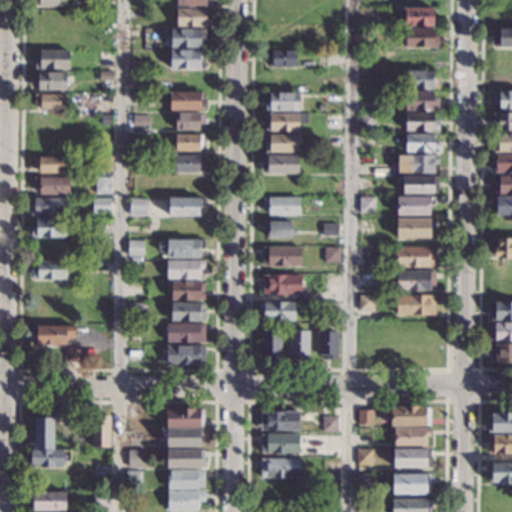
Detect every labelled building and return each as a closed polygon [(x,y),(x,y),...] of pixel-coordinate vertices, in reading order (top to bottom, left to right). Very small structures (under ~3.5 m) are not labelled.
[(432,15),(438,15),(437,26),(431,26),(431,28),(424,27),(424,26),(405,26),(405,20),(398,20),(398,8),(403,8),(403,7),(432,7),(432,15)] [(205,15),(211,16),(211,27),(176,26),(176,8),(205,8),(205,15)] [(511,25),(497,25),(497,18),(492,18),(492,8),(511,8),(511,25)] [(377,24),(360,24),(361,9),(377,9),(377,24)] [(432,36),(438,36),(438,47),(404,47),(405,29),(432,29),(432,36)] [(511,48),(511,47),(494,47),(494,29),(511,29),(511,48)] [(204,48),(170,48),(170,30),(204,30),(204,48)] [(112,66),(98,66),(98,50),(112,51),(112,66)] [(204,51),(204,70),(169,69),(170,50),(204,51)] [(69,69),(34,69),(35,59),(38,59),(38,51),(69,51),(69,69)] [(296,67),(272,67),(272,63),(267,63),(267,56),(271,56),(271,51),(296,51),(296,67)] [(432,78),(438,78),(438,89),(431,89),(431,91),(424,90),(424,89),(405,89),(405,70),(433,71),(432,78)] [(204,91),(168,91),(169,71),(204,72),(204,91)] [(65,90),(34,90),(34,80),(37,80),(37,72),(66,72),(65,90)] [(112,80),(99,80),(99,72),(112,72),(112,80)] [(302,90),(263,90),(263,80),(265,80),(265,72),(302,72),(302,90)] [(433,98),(438,98),(437,110),(430,110),(430,111),(424,111),(424,110),(405,110),(405,92),(433,92),(433,98)] [(511,92),(511,110),(494,110),(494,97),(498,97),(498,92),(511,92)] [(203,111),(170,110),(170,93),(204,93),(203,111)] [(299,111),(265,111),(265,100),(268,100),(268,93),(299,93),(299,111)] [(66,110),(39,110),(39,105),(33,105),(33,94),(66,95),(66,110)] [(110,95),(110,103),(94,103),(94,94),(110,95)] [(199,131),(174,130),(174,113),(199,113),(199,131)] [(306,124),(299,124),(299,131),(268,131),(268,113),(306,114),(306,124)] [(374,129),(359,129),(359,113),(374,114),(374,129)] [(433,119),(438,119),(438,131),(430,131),(430,133),(424,133),(424,132),(405,131),(405,113),(433,113),(433,119)] [(511,131),(497,131),(497,127),(492,127),(492,113),(511,113),(511,131)] [(149,114),(132,115),(132,125),(149,125),(149,114)] [(300,153),(265,152),(265,134),(300,134),(300,153)] [(432,141),(438,141),(438,153),(404,153),(404,134),(432,134),(432,141)] [(511,152),(493,152),(493,141),(498,141),(498,134),(511,134),(511,152)] [(202,147),(199,147),(199,151),(175,151),(175,135),(202,135),(202,147)] [(511,173),(495,173),(495,154),(511,154),(511,173)] [(111,172),(96,172),(96,155),(112,156),(111,172)] [(298,175),(263,174),(263,155),(298,155),(298,175)] [(438,166),(433,166),(433,174),(397,173),(397,170),(394,170),(394,164),(397,164),(397,155),(438,155),(438,166)] [(203,168),(199,168),(199,173),(175,173),(175,156),(203,156),(203,168)] [(70,173),(37,173),(37,166),(33,166),(33,157),(70,157),(70,173)] [(511,194),(493,194),(494,182),(498,182),(498,175),(511,175),(511,194)] [(437,195),(402,195),(402,176),(437,176),(437,195)] [(69,195),(37,195),(37,187),(33,187),(33,177),(69,178),(69,195)] [(110,178),(110,194),(95,194),(95,177),(110,178)] [(375,191),(358,191),(358,177),(375,177),(375,191)] [(511,196),(511,215),(492,215),(492,196),(511,196)] [(110,212),(109,197),(92,197),(92,213),(110,212)] [(374,213),(358,213),(358,197),(374,198),(374,213)] [(433,206),(429,206),(429,216),(396,216),(396,197),(433,198),(433,206)] [(204,209),(199,209),(199,216),(168,215),(168,198),(204,198),(204,209)] [(299,216),(267,216),(267,207),(262,206),(262,199),(299,198),(299,216)] [(65,211),(61,211),(61,216),(29,215),(29,205),(33,205),(33,199),(66,199),(65,211)] [(147,216),(128,215),(129,199),(145,199),(147,199),(147,216)] [(66,225),(67,225),(67,232),(65,232),(65,238),(31,237),(31,227),(35,227),(35,219),(66,219),(66,225)] [(434,230),(429,230),(429,238),(403,238),(403,240),(396,240),(396,220),(435,220),(434,230)] [(290,230),(294,230),(294,237),(290,237),(290,238),(265,237),(265,229),(263,229),(263,223),(267,223),(267,221),(291,221),(290,230)] [(337,235),(321,235),(320,224),(337,224),(337,235)] [(203,249),(200,249),(200,259),(166,258),(166,252),(157,252),(157,241),(165,241),(165,239),(203,240),(203,249)] [(143,241),(142,258),(126,257),(126,240),(143,241)] [(511,259),(494,259),(494,250),(490,250),(490,240),(511,240),(511,259)] [(434,268),(394,267),(394,246),(435,246),(434,268)] [(299,266),(287,266),(287,268),(275,268),(275,267),(262,266),(262,247),(299,247),(299,266)] [(338,263),(323,263),(324,247),(338,247),(338,263)] [(375,267),(358,267),(358,247),(375,247),(375,267)] [(66,280),(32,279),(32,268),(36,268),(36,261),(66,261),(66,280)] [(204,270),(200,270),(200,280),(166,279),(166,261),(204,261),(204,270)] [(434,290),(420,290),(420,292),(409,292),(409,290),(395,290),(395,271),(434,271),(434,290)] [(300,295),(286,295),(286,296),(275,296),(275,295),(262,294),(262,275),(300,275),(300,295)] [(204,301),(170,301),(170,282),(204,282),(204,301)] [(373,311),(357,311),(358,295),(373,296),(373,311)] [(434,316),(395,315),(395,296),(434,296),(434,316)] [(294,321),(258,321),(258,302),(294,303),(294,321)] [(511,321),(490,321),(490,302),(511,302),(511,321)] [(146,318),(127,317),(127,303),(146,303),(146,318)] [(339,317),(323,317),(323,303),(339,303),(339,317)] [(204,321),(170,321),(170,304),(204,304),(204,321)] [(511,323),(511,342),(490,342),(490,323),(511,323)] [(203,344),(165,343),(165,325),(203,325),(203,344)] [(73,337),(65,337),(65,345),(33,345),(33,334),(35,335),(35,326),(73,327),(73,337)] [(280,360),(269,360),(269,355),(261,355),(261,330),(280,330),(280,360)] [(308,359),(295,359),(295,355),(288,355),(289,330),(308,330),(308,359)] [(336,359),(324,359),(324,355),(318,355),(318,331),(337,332),(336,359)] [(511,365),(504,365),(504,363),(489,362),(489,344),(511,344),(511,365)] [(204,365),(180,366),(180,365),(166,364),(166,346),(204,346),(204,365)] [(79,362),(66,362),(66,348),(79,348),(79,362)] [(429,426),(390,426),(390,407),(429,407),(429,426)] [(195,409),(203,409),(203,425),(199,425),(199,428),(166,428),(166,410),(175,410),(175,408),(195,408),(195,409)] [(372,425),(357,425),(357,411),(372,411),(372,425)] [(297,431),(260,431),(260,412),(297,412),(297,431)] [(52,449),(34,449),(34,418),(43,418),(43,413),(53,413),(52,449)] [(511,432),(487,432),(487,414),(496,414),(496,413),(511,413),(511,432)] [(110,447),(91,447),(91,417),(110,417),(110,447)] [(337,417),(336,432),(320,432),(321,417),(337,417)] [(425,429),(429,429),(429,436),(425,436),(425,447),(393,447),(393,439),(390,439),(390,433),(393,433),(393,428),(425,428),(425,429)] [(203,447),(166,446),(166,429),(203,429),(203,447)] [(298,453),(284,453),(284,455),(274,455),(274,453),(260,453),(260,434),(298,435),(298,453)] [(511,453),(487,453),(487,436),(511,436),(511,453)] [(429,450),(429,468),(392,467),(392,449),(429,450)] [(69,451),(69,462),(63,462),(63,466),(54,466),(54,468),(39,468),(39,466),(30,465),(30,450),(69,451)] [(144,451),(143,469),(126,469),(127,450),(144,451)] [(203,468),(166,468),(166,450),(203,451),(203,468)] [(371,466),(356,465),(356,450),(371,450),(371,466)] [(298,477),(285,477),(285,479),(273,479),(273,478),(260,478),(260,459),(298,459),(298,477)] [(511,482),(488,482),(488,462),(511,462),(511,482)] [(141,487),(125,487),(125,471),(141,471),(141,487)] [(203,489),(167,488),(167,471),(203,472),(203,489)] [(371,490),(355,490),(355,474),(371,474),(371,490)] [(429,494),(392,494),(392,474),(429,474),(429,494)] [(204,502),(199,502),(199,507),(197,507),(197,511),(167,510),(167,491),(204,492),(204,502)] [(65,511),(28,511),(29,492),(65,493),(65,511)] [(108,508),(93,508),(93,492),(108,492),(108,508)] [(429,511),(391,511),(391,500),(430,500),(429,511)]
